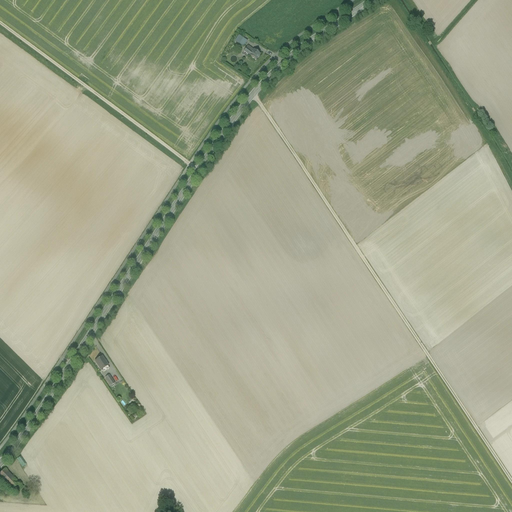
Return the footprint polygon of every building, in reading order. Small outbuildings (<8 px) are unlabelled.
[(244,46),(247,40),(237,35),(235,41),(244,46)] [(264,56),(251,46),(245,54),(259,64),(264,56)] [(111,369),(104,358),(97,362),(103,373),(111,369)] [(118,385),(112,376),(107,379),(112,389),(118,385)] [(22,485),(7,471),(0,478),(0,480),(14,494),(22,485)]
